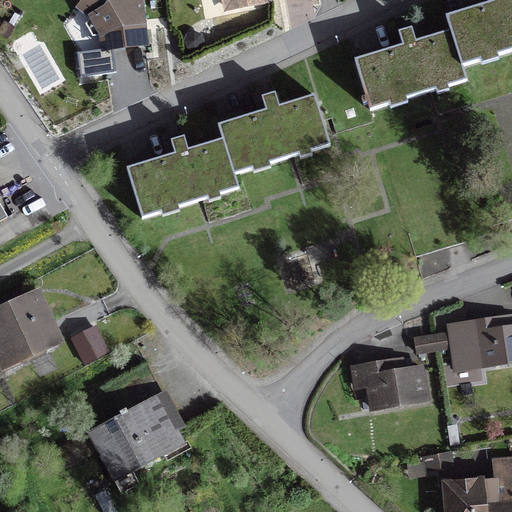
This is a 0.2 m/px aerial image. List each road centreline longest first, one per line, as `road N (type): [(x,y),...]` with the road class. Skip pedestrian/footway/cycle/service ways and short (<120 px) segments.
road 1 (residential): [(47,157),(379,0)]
road 2 (residential): [(511,268),(398,312),(325,352),(267,421)]
road 3 (residential): [(267,421),(168,323),(89,222)]
road 4 (residential): [(371,511),(267,421)]
